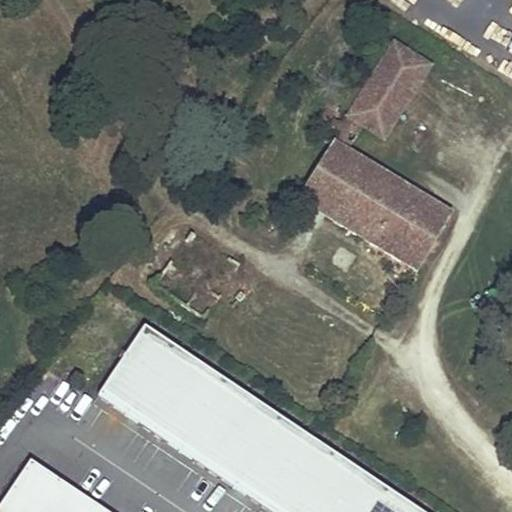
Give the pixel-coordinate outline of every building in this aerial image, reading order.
[(458,0),(454,0),(432,27),(458,48),(482,19),(458,0)] [(425,67),(388,43),(382,51),(388,55),(379,68),(370,62),(360,77),(364,80),(346,108),(343,106),(321,140),(330,145),(297,199),(415,272),(449,216),(344,152),(360,126),(380,139),(425,67)] [(190,233),(153,287),(203,321),(242,269),(190,233)] [(95,397),(267,511),(416,511),(141,328),(95,397)] [(0,502),(0,511),(100,511),(27,463),(0,502)]
